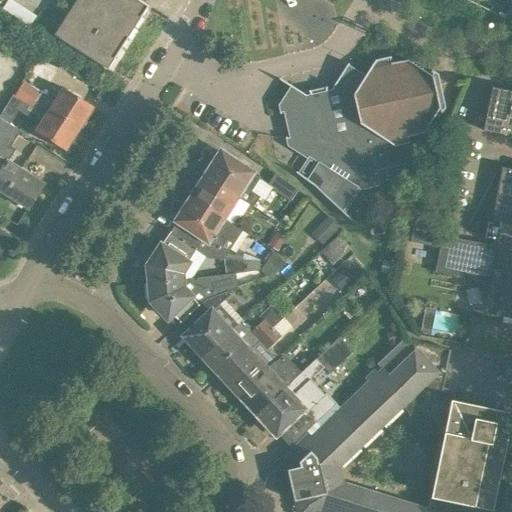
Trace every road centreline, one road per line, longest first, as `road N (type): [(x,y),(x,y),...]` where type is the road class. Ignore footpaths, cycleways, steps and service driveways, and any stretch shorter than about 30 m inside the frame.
road 1 (residential): [(34,276),(94,306),(216,429),(238,462),(227,511)]
road 2 (residential): [(34,276),(175,59)]
road 3 (residential): [(175,59),(222,86),(250,84),(345,41),(371,0)]
